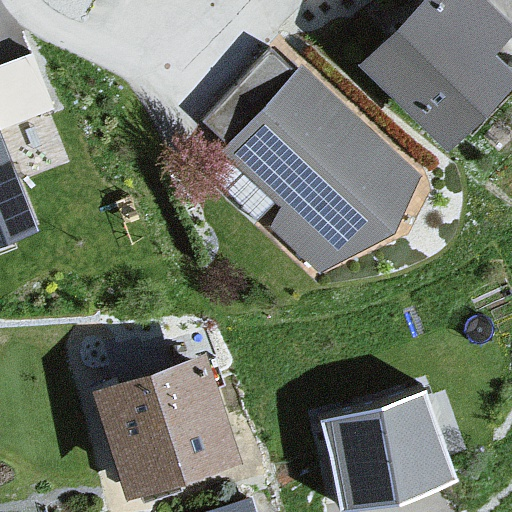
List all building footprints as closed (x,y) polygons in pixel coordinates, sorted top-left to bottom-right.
[(511,26),(482,0),(448,0),(380,76),(467,154),(511,103),(511,58),(508,55),(511,49),(511,26)] [(0,245),(41,229),(0,124),(0,122),(57,100),(33,40),(0,53),(0,245)] [(304,68),(226,155),(354,269),(432,182),(304,68)] [(223,367),(112,399),(141,499),(252,466),(223,367)] [(351,511),(361,511),(465,480),(436,388),(323,423),(351,511)] [(263,511),(256,486),(187,507),(188,511),(263,511)]
